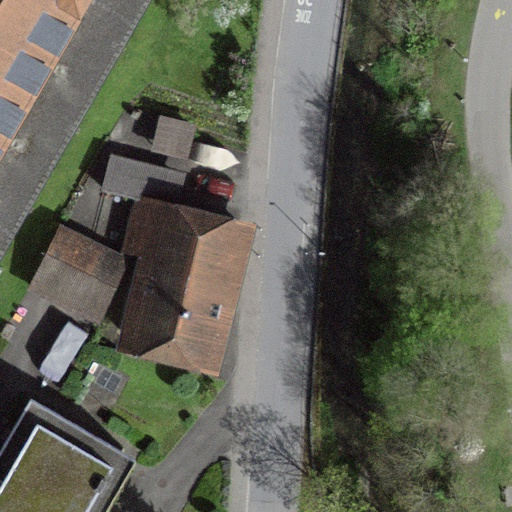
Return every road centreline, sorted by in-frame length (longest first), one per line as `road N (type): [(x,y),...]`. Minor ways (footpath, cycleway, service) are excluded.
road 1 (unclassified): [(319,0),(277,511)]
road 2 (unclassified): [(505,0),(490,72),(489,136),(511,280)]
